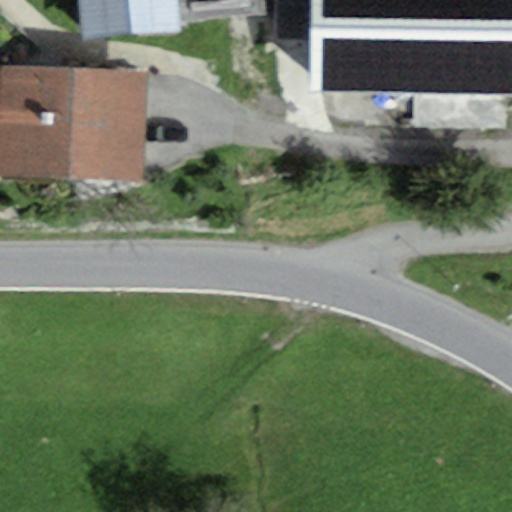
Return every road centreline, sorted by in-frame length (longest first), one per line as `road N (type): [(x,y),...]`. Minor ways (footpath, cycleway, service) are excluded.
road 1 (tertiary): [(332,284),(219,270),(0,271)]
road 2 (tertiary): [(511,366),(405,310),(332,284)]
road 3 (residential): [(332,284),(374,249),(398,241),(511,233)]
